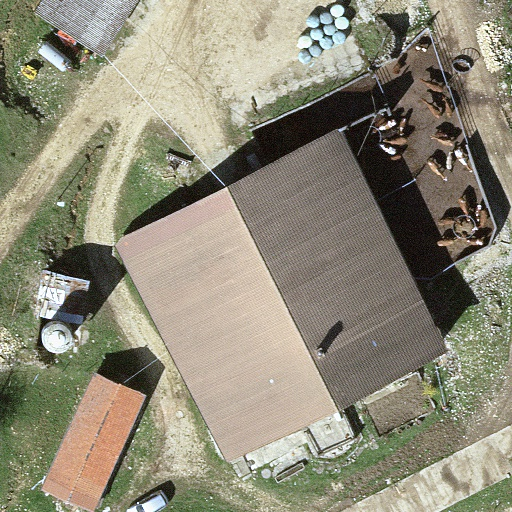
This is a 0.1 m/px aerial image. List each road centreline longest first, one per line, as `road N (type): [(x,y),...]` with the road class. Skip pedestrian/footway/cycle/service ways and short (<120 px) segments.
road 1 (track): [(167,0),(119,103),(95,201),(96,277),(176,464)]
road 2 (track): [(119,103),(0,240)]
